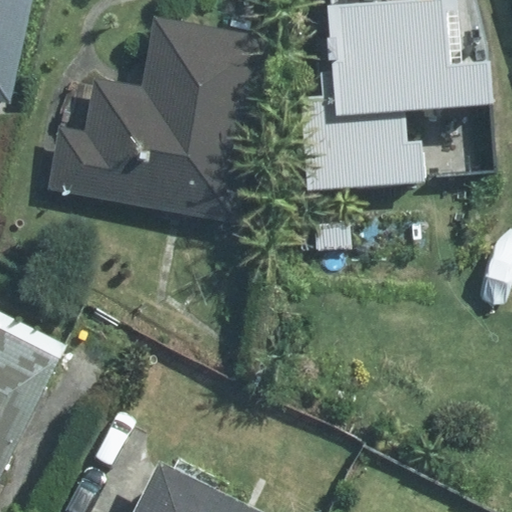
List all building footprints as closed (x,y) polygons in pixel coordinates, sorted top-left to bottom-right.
[(0,0),(0,90),(19,0),(0,0)] [(472,0),(299,0),(309,173),(481,164),(472,0)] [(230,218),(260,45),(152,26),(141,92),(88,83),(79,136),(59,133),(49,187),(230,218)] [(0,499),(75,330),(0,297),(0,499)] [(170,465),(147,511),(266,511),(267,511),(170,465)]
